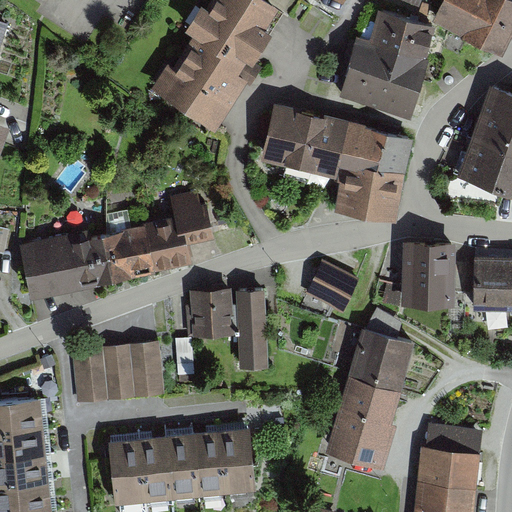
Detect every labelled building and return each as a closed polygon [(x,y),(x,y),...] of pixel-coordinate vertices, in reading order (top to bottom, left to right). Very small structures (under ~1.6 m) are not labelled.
[(273,5),(265,0),(203,0),(200,6),(193,2),(176,28),(187,35),(152,88),(210,126),(242,77),(230,70),(273,5)] [(511,34),(511,0),(442,0),(434,18),(504,51),(511,34)] [(365,38),(351,35),(336,98),(405,114),(427,22),(372,9),(365,38)] [(0,50),(9,26),(0,22),(0,50)] [(511,92),(486,84),(455,173),(511,192),(511,92)] [(411,134),(271,102),(257,159),(328,175),(331,163),(341,166),(331,209),(391,223),(411,134)] [(84,230),(14,247),(27,301),(188,260),(183,243),(211,236),(200,192),(170,200),(173,215),(86,237),(84,230)] [(454,241),(400,240),(399,304),(453,305),(454,241)] [(511,250),(474,250),(474,298),(474,305),(511,305),(511,250)] [(357,277),(321,260),(305,294),(341,311),(357,277)] [(262,288),(236,289),(239,367),(266,365),(262,288)] [(230,289),(189,290),(191,336),(231,335),(230,289)] [(349,371),(403,387),(417,338),(363,323),(349,371)] [(158,338),(72,346),(78,401),(163,393),(158,338)] [(403,387),(349,371),(327,449),(386,466),(398,421),(393,420),(403,387)] [(0,430),(42,426),(39,397),(0,400),(0,430)] [(222,426),(228,489),(257,486),(250,423),(222,426)] [(471,511),(481,431),(427,424),(415,511),(471,511)] [(0,457),(45,453),(42,426),(0,430),(0,457)] [(222,426),(194,429),(200,492),(228,489),(222,426)] [(166,432),(172,495),(200,492),(194,429),(166,432)] [(166,432),(138,435),(144,498),(172,495),(166,432)] [(109,438),(116,500),(144,498),(138,435),(109,438)] [(0,483),(48,479),(45,453),(0,457),(0,483)] [(0,483),(0,511),(50,506),(48,479),(0,483)]
